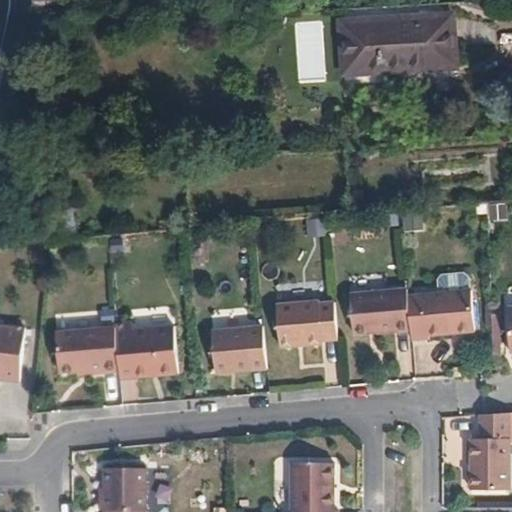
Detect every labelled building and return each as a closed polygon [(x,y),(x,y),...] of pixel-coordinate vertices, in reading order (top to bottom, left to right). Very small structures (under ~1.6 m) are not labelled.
[(454,15),(342,22),(345,73),(458,68),(454,15)] [(59,214),(62,240),(79,238),(75,212),(59,214)] [(49,215),(52,241),(62,240),(59,214),(49,215)] [(438,277),(439,290),(469,288),(468,274),(463,271),(441,273),(438,277)] [(355,335),(411,330),(408,293),(407,285),(351,290),(355,335)] [(408,293),(411,330),(413,340),(430,338),(430,332),(475,329),(471,287),(469,288),(439,290),(408,293)] [(339,339),(336,302),(320,304),(320,300),(277,304),(280,347),(323,343),(323,340),(339,339)] [(0,374),(21,376),(26,324),(1,321),(0,331),(0,374)] [(123,371),(124,379),(183,373),(179,328),(137,333),(136,325),(119,327),(119,328),(123,371)] [(123,371),(119,328),(59,334),(62,372),(80,370),(93,370),(93,374),(123,371)] [(270,369),(266,328),(215,332),(219,374),(270,369)] [(487,415),(480,415),(481,437),(471,437),(472,488),(511,487),(511,413),(487,415)] [(292,511),(338,511),(338,509),(335,507),(336,463),(293,463),(292,511)] [(107,511),(148,511),(149,468),(108,469),(107,489),(107,511)]
